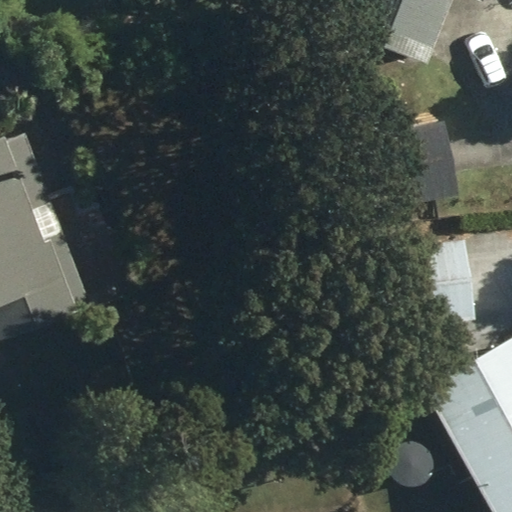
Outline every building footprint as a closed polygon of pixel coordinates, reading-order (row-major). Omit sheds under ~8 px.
[(339,0),(329,26),(425,63),(449,0),(339,0)] [(443,121),(349,138),(361,202),(387,197),(389,206),(456,195),(443,121)] [(0,335),(72,308),(69,301),(84,296),(35,169),(16,176),(1,137),(0,137),(0,335)] [(472,319),(462,238),(411,245),(421,325),(472,319)] [(121,296),(79,311),(90,343),(133,328),(121,296)] [(511,511),(511,336),(422,386),(461,456),(452,462),(462,481),(470,476),(489,511),(511,511)] [(439,435),(390,437),(391,486),(441,485),(439,435)]
